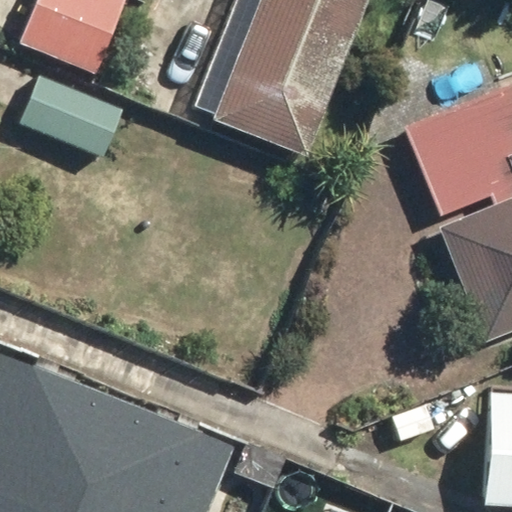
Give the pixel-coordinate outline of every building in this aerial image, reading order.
[(133,0),(36,0),(22,43),(108,73),(133,0)] [(245,0),(200,112),(312,158),(375,0),(245,0)] [(127,110),(44,74),(22,126),(104,161),(127,110)] [(511,79),(406,123),(443,212),(492,192),(495,201),(439,224),(487,339),(511,329),(511,79)] [(511,384),(493,383),(484,501),(511,502),(511,384)] [(0,511),(206,511),(220,475),(0,392),(0,511)]
